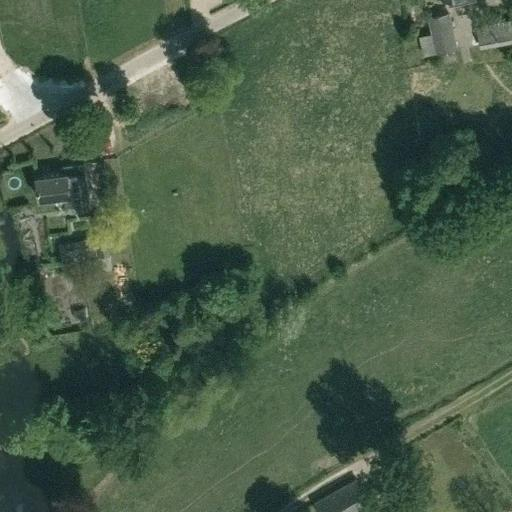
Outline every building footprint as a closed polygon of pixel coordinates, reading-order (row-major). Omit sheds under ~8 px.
[(432,32),(419,35),(424,55),(436,52),(436,53),(456,48),(447,13),(428,18),(432,32)] [(479,47),(479,48),(511,41),(511,21),(476,28),(477,37),(469,38),(471,48),(479,47)] [(35,176),(38,198),(69,194),(71,208),(90,206),(87,180),(85,180),(83,164),(61,166),(61,172),(35,176)] [(103,214),(91,216),(94,230),(78,233),(83,258),(98,255),(97,248),(108,246),(103,214)] [(0,328),(9,326),(3,300),(0,300),(0,328)] [(356,479),(314,503),(319,511),(355,511),(370,504),(356,479)] [(0,511),(9,511),(2,496),(0,496),(0,511)]
